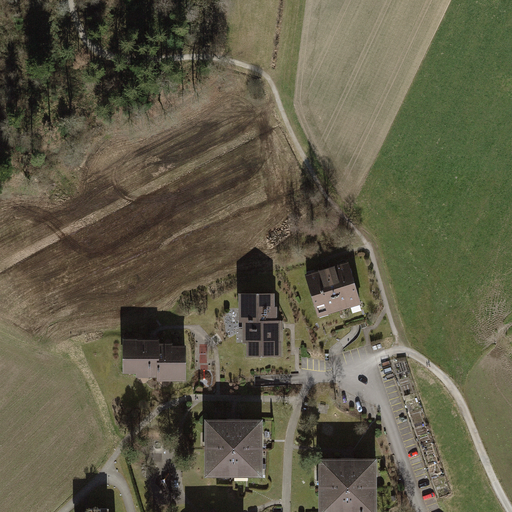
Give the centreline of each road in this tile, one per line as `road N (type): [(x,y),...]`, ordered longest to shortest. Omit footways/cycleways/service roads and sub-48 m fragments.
road 1 (track): [(511,508),(457,391),(400,349)]
road 2 (residential): [(360,366),(427,511)]
